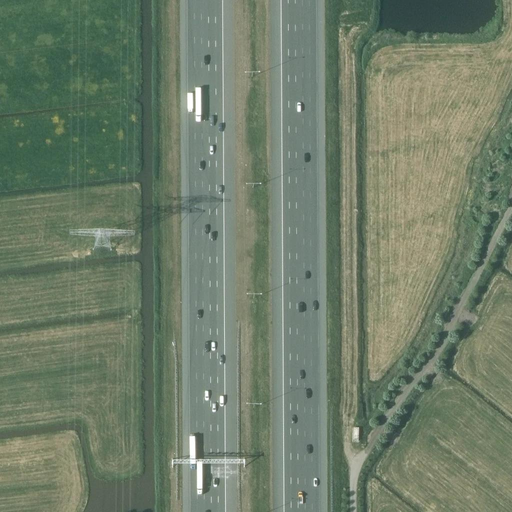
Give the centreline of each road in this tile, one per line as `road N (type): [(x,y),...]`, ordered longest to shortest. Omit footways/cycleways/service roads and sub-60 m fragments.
road 1 (motorway): [(301,511),(298,0)]
road 2 (motorway): [(204,0),(205,511)]
